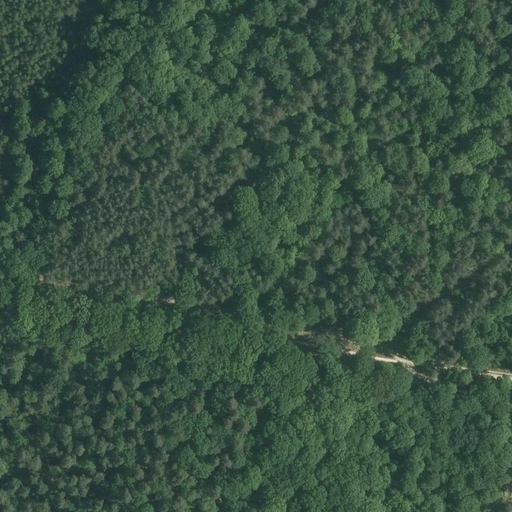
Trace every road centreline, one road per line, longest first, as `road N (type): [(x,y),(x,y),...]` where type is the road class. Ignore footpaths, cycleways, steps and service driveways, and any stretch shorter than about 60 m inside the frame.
road 1 (track): [(376,348),(0,269)]
road 2 (track): [(454,366),(436,379),(397,384),(350,421),(304,466),(274,511)]
road 3 (track): [(511,240),(376,348)]
road 4 (track): [(511,374),(376,348)]
